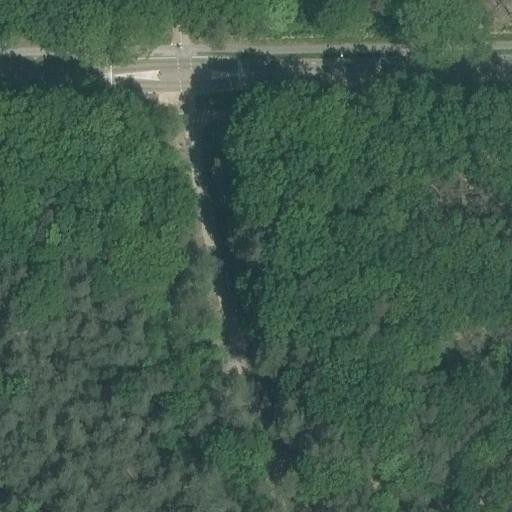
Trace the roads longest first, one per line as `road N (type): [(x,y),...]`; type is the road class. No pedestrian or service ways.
road 1 (tertiary): [(0,84),(511,73)]
road 2 (track): [(234,511),(169,316),(125,117)]
